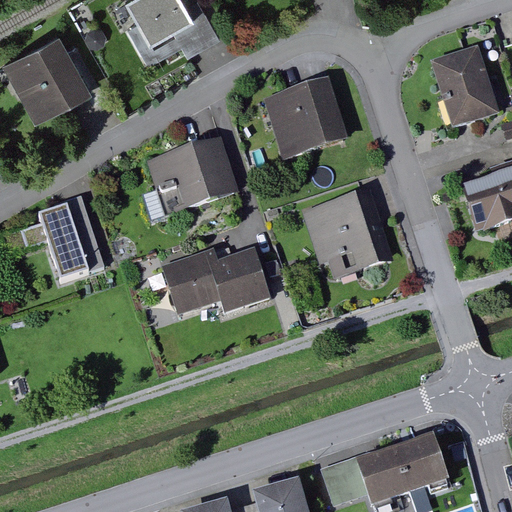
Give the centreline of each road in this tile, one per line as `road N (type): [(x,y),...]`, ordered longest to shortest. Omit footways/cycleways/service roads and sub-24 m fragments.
road 1 (track): [(511,275),(0,441)]
road 2 (residential): [(376,52),(346,35),(307,38),(0,213)]
road 3 (residential): [(476,383),(90,511)]
road 4 (residential): [(376,52),(476,383)]
road 5 (residential): [(497,0),(376,52)]
road 6 (residential): [(476,383),(511,505)]
